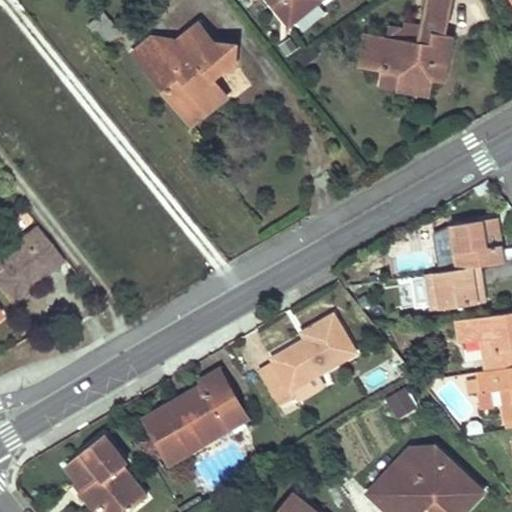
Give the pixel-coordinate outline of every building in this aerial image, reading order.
[(271,0),(290,22),(317,0),(271,0)] [(415,83),(415,85),(414,88),(430,91),(432,75),(443,77),(450,33),(442,31),(445,14),(450,15),(452,0),(424,0),(420,29),(389,23),(387,36),(367,32),(361,67),(382,70),(383,66),(400,69),(398,80),(415,83)] [(89,26),(104,44),(118,31),(103,14),(89,26)] [(199,110),(199,108),(200,97),(217,83),(208,72),(214,68),(235,69),(237,45),(215,45),(199,25),(178,41),(152,37),(132,52),(186,119),(199,110)] [(380,82),(398,85),(414,88),(415,85),(415,83),(398,80),(400,69),(383,66),(382,70),(380,82)] [(192,126),(228,97),(217,83),(200,97),(199,108),(199,110),(186,119),(192,126)] [(457,267),(471,265),(481,263),(506,259),(503,243),(499,217),(483,219),(451,224),(454,249),(457,267)] [(454,249),(451,224),(440,226),(444,250),(454,249)] [(0,264),(7,273),(0,277),(0,288),(12,304),(25,295),(21,291),(42,274),(39,270),(58,255),(38,229),(0,259),(0,264)] [(58,255),(39,270),(42,274),(61,259),(58,255)] [(481,263),(471,265),(457,267),(435,270),(438,287),(428,288),(431,308),(487,300),(484,279),(481,263)] [(438,287),(435,270),(425,272),(428,288),(438,287)] [(419,277),(403,279),(405,293),(420,291),(419,277)] [(486,368),(511,364),(511,348),(511,349),(508,333),(511,332),(511,311),(458,320),(461,341),(481,338),(490,337),(492,349),(483,351),(486,368)] [(309,336),(311,339),(313,343),(308,346),(305,341),(274,359),(276,361),(263,369),(284,406),(298,398),(296,395),(321,380),(361,356),(339,318),(309,336)] [(492,349),(490,337),(481,338),(483,351),(492,349)] [(511,364),(486,368),(476,369),(477,377),(465,379),(467,392),(476,391),(479,390),(491,388),(501,387),(503,403),(511,401),(511,364)] [(219,366),(198,379),(202,385),(188,394),(193,402),(185,407),(180,399),(146,419),(171,462),(231,427),(223,413),(240,403),(223,373),(219,366)] [(303,406),(328,391),(321,380),(296,395),(298,398),(303,406)] [(404,388),(388,398),(401,420),(418,410),(404,388)] [(494,407),(491,388),(479,390),(476,391),(479,409),(494,407)] [(511,401),(503,403),(505,419),(511,417),(511,401)] [(223,413),(231,427),(249,417),(240,403),(223,413)] [(104,503),(110,511),(127,511),(147,498),(124,466),(128,463),(107,435),(67,465),(79,482),(85,478),(90,485),(83,491),(96,508),(104,503)] [(453,511),(463,511),(471,504),(484,490),(436,447),(430,454),(424,460),(418,454),(410,447),(368,494),(389,511),(394,507),(399,502),(410,511),(421,511),(428,505),(436,497),(453,511)] [(430,454),(436,447),(410,447),(418,454),(424,460),(430,454)] [(317,511),(296,494),(281,511),(317,511)] [(453,511),(436,497),(428,505),(436,511),(453,511)] [(394,507),(389,511),(410,511),(399,502),(394,507)] [(92,511),(110,511),(104,503),(96,508),(92,511)]
